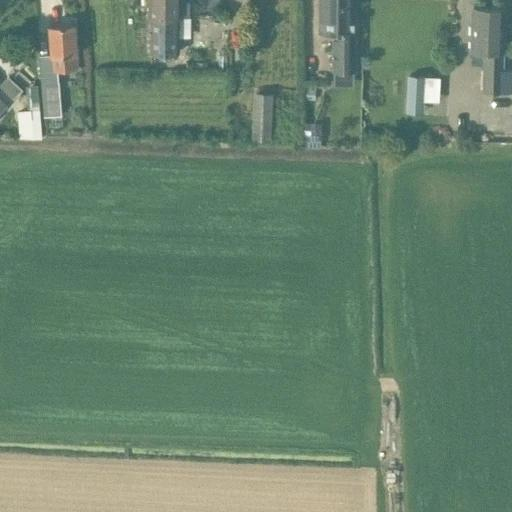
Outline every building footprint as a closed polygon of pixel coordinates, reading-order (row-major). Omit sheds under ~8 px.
[(180,0),(149,0),(149,17),(151,17),(151,52),(178,52),(178,16),(180,16),(180,0)] [(319,0),(319,31),(332,31),(332,70),(355,71),(355,32),(354,31),(354,0),(319,0)] [(505,7),(472,6),(471,49),(483,50),(482,91),(511,91),(511,68),(504,68),(503,50),(505,7)] [(53,70),(64,69),(78,68),(76,53),(74,22),(49,23),(51,55),(53,70)] [(437,98),(438,73),(404,72),(402,109),(424,110),(424,97),(437,98)] [(10,76),(0,85),(15,100),(24,89),(10,76)] [(58,81),(47,82),(42,83),(44,115),(61,114),(58,81)] [(273,92),(254,91),(251,138),(270,139),(273,92)] [(42,136),(40,109),(17,111),(19,135),(42,136)] [(304,138),(320,138),(320,127),(313,122),(304,122),(304,138)]
